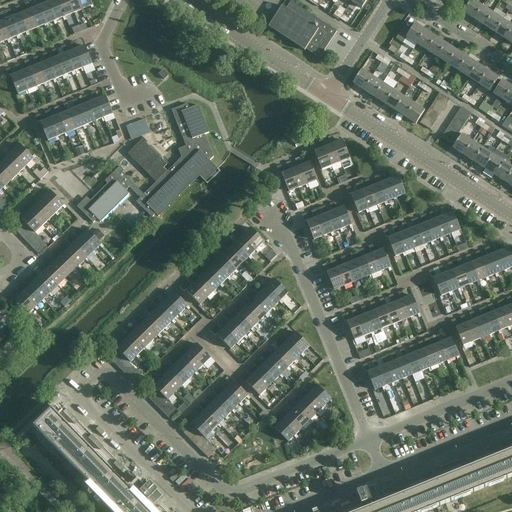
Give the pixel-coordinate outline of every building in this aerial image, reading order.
[(58,0),(53,0),(48,2),(55,20),(65,16),(58,0)] [(68,0),(58,0),(65,16),(74,12),(68,0)] [(79,0),(68,0),(74,12),(83,9),(79,0)] [(90,0),(79,0),(83,9),(93,5),(90,0)] [(351,0),(351,1),(361,8),(366,0),(351,0)] [(470,0),(463,12),(474,19),(482,6),(472,0),(470,0)] [(328,45),(337,31),(291,1),(286,8),(282,5),(268,27),(304,51),(305,49),(319,58),(328,45)] [(48,2),(39,6),(46,24),(55,20),(48,2)] [(39,6),(30,10),(37,28),(46,24),(39,6)] [(482,6),(474,19),(484,26),(492,13),(482,6)] [(30,10),(20,13),(28,31),(37,28),(30,10)] [(20,13),(11,17),(18,35),(28,31),(20,13)] [(492,13),(484,26),(494,32),(502,20),(492,13)] [(11,17),(2,21),(9,39),(18,35),(11,17)] [(511,25),(502,20),(494,32),(504,39),(511,27),(511,25)] [(2,21),(0,21),(0,42),(9,39),(2,21)] [(417,44),(426,31),(415,24),(411,30),(404,26),(396,38),(403,43),(407,37),(417,44)] [(426,31),(417,44),(427,51),(436,37),(426,31)] [(436,37),(427,51),(438,57),(446,44),(436,37)] [(446,44),(438,57),(448,64),(457,51),(446,44)] [(85,46),(75,50),(83,68),(92,64),(85,46)] [(395,54),(397,50),(391,46),(388,50),(395,54)] [(75,50),(66,54),(74,72),(83,68),(75,50)] [(457,51),(448,64),(458,71),(467,57),(457,51)] [(66,54),(57,57),(64,75),(74,72),(66,54)] [(57,57),(48,61),(55,79),(64,75),(57,57)] [(467,57),(458,71),(469,78),(477,64),(467,57)] [(48,61),(39,65),(46,83),(55,79),(48,61)] [(477,64),(469,78),(479,84),(488,71),(477,64)] [(39,65),(29,69),(37,87),(46,83),(39,65)] [(29,69),(20,72),(28,90),(37,87),(29,69)] [(353,83),(363,90),(372,76),(362,69),(353,83)] [(164,80),(168,76),(163,70),(159,74),(164,80)] [(488,71),(479,84),(490,91),(498,78),(488,71)] [(28,90),(20,72),(11,76),(18,94),(28,90)] [(372,76),(363,90),(374,97),(383,83),(372,76)] [(493,93),(503,100),(511,87),(511,86),(501,80),(493,93)] [(383,83),(374,97),(384,103),(393,90),(383,83)] [(511,87),(503,100),(511,106),(511,87)] [(393,90),(384,103),(394,110),(403,97),(393,90)] [(439,93),(436,98),(446,104),(449,99),(439,93)] [(105,96),(96,100),(103,118),(113,114),(105,96)] [(403,97),(394,110),(405,117),(414,103),(403,97)] [(436,98),(433,103),(443,109),(446,104),(436,98)] [(96,100),(87,104),(94,121),(103,118),(96,100)] [(158,217),(199,176),(204,182),(217,168),(209,160),(213,156),(204,134),(208,132),(197,105),(189,108),(187,103),(171,109),(176,121),(181,135),(187,150),(176,161),(166,171),(155,182),(145,192),(143,194),(141,197),(136,202),(142,208),(146,204),(155,214),(158,217)] [(414,103),(405,117),(416,124),(424,110),(414,103)] [(433,103),(430,108),(440,114),(443,109),(433,103)] [(87,104),(77,107),(85,125),(94,121),(87,104)] [(77,107),(68,111),(75,129),(85,125),(77,107)] [(461,107),(458,112),(468,119),(471,113),(461,107)] [(430,108),(426,113),(436,119),(440,114),(430,108)] [(68,111),(59,115),(66,133),(75,129),(68,111)] [(458,112),(455,117),(465,124),(468,119),(458,112)] [(426,113),(423,118),(433,124),(436,119),(426,113)] [(59,115),(50,119),(57,137),(66,133),(59,115)] [(455,117),(451,122),(461,129),(465,124),(455,117)] [(433,124),(423,118),(420,123),(430,129),(433,124)] [(57,137),(50,119),(40,123),(47,141),(57,137)] [(150,133),(144,119),(125,126),(131,140),(150,133)] [(451,122),(448,127),(458,134),(461,129),(451,122)] [(448,127),(445,132),(455,139),(458,134),(448,127)] [(455,139),(445,132),(441,137),(452,144),(455,139)] [(452,148),(463,155),(472,141),(461,134),(452,148)] [(163,168),(167,164),(142,139),(127,154),(155,182),(166,171),(163,168)] [(353,165),(342,140),(333,144),(340,161),(343,169),(353,165)] [(472,141),(463,155),(473,161),(482,148),(472,141)] [(333,144),(324,147),(331,165),(340,161),(333,144)] [(21,145),(14,152),(27,166),(34,159),(21,145)] [(331,165),(324,147),(314,151),(321,169),(331,165)] [(482,148),(473,161),(484,168),(493,155),(482,148)] [(494,175),(503,162),(506,157),(496,150),(493,155),(484,168),(494,175)] [(14,152),(6,159),(20,173),(27,166),(14,152)] [(6,159),(0,164),(0,166),(12,180),(20,173),(6,159)] [(310,162),(300,166),(308,184),(317,180),(310,162)] [(511,167),(503,162),(494,175),(505,182),(511,170),(511,167)] [(0,166),(0,182),(5,187),(12,180),(0,166)] [(300,166),(291,170),(298,188),(308,184),(300,166)] [(143,194),(122,172),(123,170),(120,167),(115,172),(112,174),(105,181),(107,183),(90,200),(87,203),(83,200),(78,205),(77,206),(93,222),(97,218),(100,222),(129,193),(126,190),(130,186),(141,197),(143,194)] [(298,188),(291,170),(282,174),(289,191),(298,188)] [(398,176),(389,180),(396,198),(406,194),(398,176)] [(389,180),(379,184),(387,202),(396,198),(389,180)] [(379,184),(370,187),(377,205),(387,202),(379,184)] [(370,187),(361,191),(368,209),(377,205),(370,187)] [(51,191),(43,198),(57,212),(64,205),(51,191)] [(368,209),(361,191),(351,195),(359,213),(368,209)] [(43,198),(36,205),(50,219),(57,212),(43,198)] [(5,202),(0,206),(0,213),(1,214),(9,206),(5,202)] [(155,214),(146,204),(142,208),(152,217),(155,214)] [(36,205),(29,212),(43,226),(50,219),(36,205)] [(344,206),(335,210),(342,228),(352,224),(344,206)] [(335,210),(325,214),(333,232),(342,228),(335,210)] [(34,232),(35,233),(43,226),(29,212),(21,219),(22,220),(26,224),(30,228),(34,232)] [(454,212),(444,215),(451,233),(453,238),(460,235),(459,231),(461,230),(454,212)] [(325,214),(316,218),(323,236),(333,232),(325,214)] [(444,215),(435,219),(442,237),(451,233),(444,215)] [(323,236),(316,218),(307,222),(314,240),(323,236)] [(435,219),(426,223),(433,241),(442,237),(435,219)] [(14,228),(18,232),(26,224),(22,220),(14,228)] [(426,223),(416,227),(424,245),(433,241),(426,223)] [(26,224),(18,232),(22,236),(30,228),(26,224)] [(251,227),(243,235),(257,248),(264,241),(251,227)] [(416,227),(407,230),(414,248),(424,245),(416,227)] [(30,228),(22,236),(26,240),(34,232),(30,228)] [(88,230),(81,237),(94,251),(102,244),(88,230)] [(407,230),(398,234),(405,252),(414,248),(407,230)] [(34,232),(26,240),(30,245),(38,236),(35,233),(34,232)] [(405,252),(398,234),(388,238),(392,248),(395,256),(405,252)] [(243,235),(236,242),(250,256),(257,248),(243,235)] [(38,236),(30,245),(34,249),(42,241),(38,236)] [(81,237),(74,244),(87,258),(94,251),(81,237)] [(42,241),(34,249),(38,253),(43,248),(46,245),(42,241)] [(236,242),(229,249),(243,263),(250,256),(236,242)] [(466,243),(456,246),(459,252),(468,248),(466,243)] [(74,244),(66,251),(80,265),(87,258),(74,244)] [(511,256),(508,248),(499,252),(506,269),(511,266),(511,256)] [(229,249),(222,256),(236,270),(243,263),(229,249)] [(383,249),(373,253),(381,271),(390,267),(383,249)] [(277,255),(272,250),(265,257),(270,262),(277,255)] [(66,251),(59,258),(72,272),(80,265),(66,251)] [(499,252),(490,255),(497,273),(506,269),(499,252)] [(381,271),(373,253),(364,257),(372,275),(381,271)] [(490,255),(481,259),(488,277),(497,273),(490,255)] [(222,256),(215,263),(228,277),(236,270),(222,256)] [(364,257),(355,261),(362,279),(372,275),(364,257)] [(59,258),(52,265),(65,279),(72,272),(59,258)] [(481,259),(471,263),(478,281),(488,277),(481,259)] [(355,261),(346,265),(353,283),(362,279),(355,261)] [(221,284),(228,277),(215,263),(208,270),(221,284)] [(471,263),(462,267),(469,284),(478,281),(471,263)] [(52,265),(45,272),(58,286),(65,279),(52,265)] [(346,265),(336,268),(344,286),(353,283),(346,265)] [(462,267),(453,270),(460,288),(469,284),(462,267)] [(344,286),(336,268),(327,272),(334,290),(344,286)] [(214,291),(221,284),(208,270),(201,277),(214,291)] [(453,270),(444,274),(451,292),(460,288),(453,270)] [(45,272),(37,279),(51,293),(58,286),(45,272)] [(451,292),(444,274),(434,278),(441,296),(451,292)] [(201,277),(193,284),(207,298),(214,291),(201,277)] [(37,279),(30,286),(44,300),(51,293),(37,279)] [(275,279),(267,286),(281,300),(288,293),(275,279)] [(207,298),(193,284),(186,291),(200,305),(207,298)] [(30,286),(23,293),(36,307),(44,300),(30,286)] [(267,286),(260,293),(274,307),(281,300),(267,286)] [(174,292),(167,299),(180,313),(188,306),(174,292)] [(36,307),(23,293),(16,300),(29,314),(36,307)] [(260,293),(253,300),(267,314),(274,307),(260,293)] [(413,295),(403,299),(410,317),(420,313),(413,295)] [(167,299),(160,306),(173,320),(180,313),(167,299)] [(403,299),(394,302),(401,320),(410,317),(403,299)] [(253,300),(246,307),(259,321),(267,314),(253,300)] [(394,302),(384,306),(392,324),(401,320),(394,302)] [(511,306),(511,305),(502,308),(509,326),(511,324),(511,306)] [(160,306),(153,313),(166,327),(173,320),(160,306)] [(384,306),(375,310),(383,328),(392,324),(384,306)] [(246,307),(239,314),(252,328),(259,321),(246,307)] [(502,308),(493,312),(500,330),(509,326),(502,308)] [(375,310),(366,314),(373,332),(383,328),(375,310)] [(493,312),(484,316),(491,334),(500,330),(493,312)] [(153,313),(145,320),(159,334),(166,327),(153,313)] [(239,314),(232,321),(245,335),(252,328),(239,314)] [(366,314),(357,317),(364,335),(373,332),(366,314)] [(484,316),(474,320),(482,337),(491,334),(484,316)] [(364,335),(357,317),(347,321),(355,339),(364,335)] [(145,320),(138,327),(152,341),(159,334),(145,320)] [(474,320),(465,323),(472,341),(482,337),(474,320)] [(232,321),(224,328),(238,342),(245,335),(232,321)] [(472,341),(465,323),(456,327),(463,345),(472,341)] [(138,327),(131,334),(145,348),(152,341),(138,327)] [(238,342),(224,328),(217,335),(231,349),(238,342)] [(296,332),(289,339),(302,353),(310,346),(296,332)] [(131,334),(124,341),(138,355),(145,348),(131,334)] [(452,338),(442,342),(449,360),(459,356),(452,338)] [(289,339),(282,346),(295,360),(302,353),(289,339)] [(117,348),(117,349),(121,353),(125,357),(129,361),(130,362),(138,355),(124,341),(117,348)] [(442,342),(433,346),(440,364),(449,360),(442,342)] [(197,344),(190,351),(203,365),(211,357),(197,344)] [(282,346),(274,353),(288,367),(295,360),(282,346)] [(433,346),(424,349),(431,367),(440,364),(433,346)] [(109,357),(113,362),(121,353),(117,349),(109,357)] [(424,349),(414,353),(421,371),(431,367),(424,349)] [(190,351),(183,358),(196,372),(203,365),(190,351)] [(121,353),(113,362),(117,366),(125,357),(121,353)] [(274,353),(267,360),(281,374),(288,367),(274,353)] [(414,353),(405,357),(412,375),(421,371),(414,353)] [(125,357),(117,366),(121,370),(129,361),(125,357)] [(405,357),(396,361),(403,378),(412,375),(405,357)] [(183,358),(176,365),(189,379),(196,372),(183,358)] [(267,360),(260,367),(274,381),(281,374),(267,360)] [(129,361),(121,370),(125,374),(134,366),(130,362),(129,361)] [(396,361),(387,364),(394,382),(403,378),(396,361)] [(387,364),(377,368),(385,386),(394,382),(387,364)] [(176,365),(168,372),(182,386),(189,379),(176,365)] [(134,366),(125,374),(129,378),(138,370),(134,366)] [(260,367),(253,374),(267,388),(274,381),(260,367)] [(385,386),(377,368),(368,372),(375,390),(385,386)] [(138,370),(129,378),(133,382),(142,374),(138,370)] [(168,372),(161,379),(175,393),(182,386),(168,372)] [(267,388),(253,374),(246,382),(259,396),(267,388)] [(154,386),(154,387),(158,391),(163,395),(167,399),(167,400),(175,393),(161,379),(154,386)] [(235,381),(227,389),(241,402),(248,395),(235,381)] [(313,390),(310,393),(324,406),(331,399),(317,385),(313,390)] [(146,395),(150,399),(158,391),(154,387),(146,395)] [(227,389),(220,396),(234,409),(241,402),(227,389)] [(158,391),(150,399),(154,404),(163,395),(158,391)] [(188,393),(184,397),(184,400),(184,401),(186,399),(190,403),(194,400),(188,393)] [(310,393),(303,400),(317,413),(324,406),(310,393)] [(163,395),(154,404),(158,408),(167,399),(163,395)] [(220,396),(213,403),(227,416),(234,409),(220,396)] [(167,399),(158,408),(162,412),(171,404),(167,400),(167,399)] [(303,400),(296,407),(310,420),(317,413),(303,400)] [(407,400),(402,402),(405,410),(410,408),(407,400)] [(184,403),(177,410),(179,412),(181,414),(188,407),(184,403)] [(213,403),(206,410),(220,423),(227,416),(213,403)] [(171,404),(162,412),(166,416),(175,408),(171,404)] [(52,410),(35,427),(117,511),(423,511),(463,496),(511,476),(511,438),(381,491),(383,495),(380,496),(378,497),(376,493),(373,485),(356,492),(359,500),(328,511),(166,511),(160,506),(157,509),(153,505),(157,502),(162,496),(150,483),(144,489),(135,480),(64,407),(56,414),(52,410)] [(296,407),(289,414),(302,427),(310,420),(296,407)] [(175,408),(166,416),(170,420),(179,412),(177,410),(175,408)] [(206,410),(199,417),(212,430),(220,423),(206,410)] [(267,415),(262,411),(258,415),(262,420),(267,415)] [(289,414),(282,421),(295,434),(302,427),(289,414)] [(192,424),(196,428),(200,433),(204,437),(205,438),(212,430),(199,417),(192,424)] [(295,434),(282,421),(275,428),(275,429),(288,442),(295,434)] [(183,433),(188,437),(196,428),(192,424),(183,433)] [(196,428),(188,437),(192,441),(200,433),(196,428)] [(200,433),(192,441),(196,445),(204,437),(200,433)] [(204,437),(196,445),(200,449),(208,441),(205,438),(204,437)] [(208,441),(200,449),(204,454),(212,445),(208,441)] [(212,445),(204,454),(208,458),(217,449),(212,445)]
